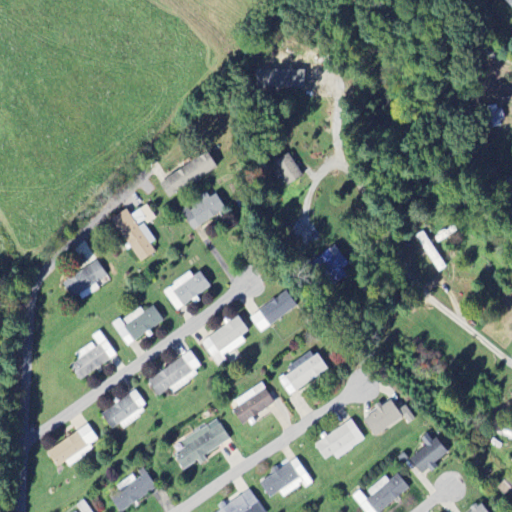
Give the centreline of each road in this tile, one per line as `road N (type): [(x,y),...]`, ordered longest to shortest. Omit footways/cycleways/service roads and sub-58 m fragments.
road 1 (residential): [(23,511),(36,296),(90,227)]
road 2 (residential): [(28,447),(257,284)]
road 3 (residential): [(511,371),(399,276),(355,186)]
road 4 (residential): [(194,511),(370,390)]
